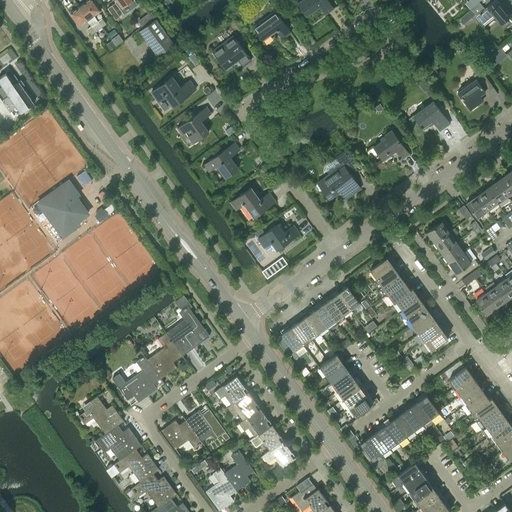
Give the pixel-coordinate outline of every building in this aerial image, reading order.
[(87,0),(85,2),(94,15),(101,10),(93,0),(87,0)] [(124,0),(131,9),(136,5),(132,0),(116,0),(118,1),(119,0),(124,0)] [(307,15),(319,6),(325,15),(333,9),(326,0),(302,0),(298,3),(307,15)] [(492,14),(500,24),(510,16),(495,0),(476,17),(482,23),(492,14)] [(78,7),(87,20),(94,15),(85,2),(78,7)] [(111,5),(107,8),(112,15),(116,12),(111,5)] [(79,26),(87,20),(78,7),(70,13),(79,26)] [(276,30),(281,38),(290,31),(275,10),(252,26),(262,40),(276,30)] [(471,10),(459,20),(463,25),(475,15),(471,10)] [(138,31),(156,56),(157,57),(174,45),(155,19),(138,31)] [(95,32),(102,27),(102,26),(101,27),(97,22),(92,25),(96,30),(95,31),(95,32)] [(91,35),(95,32),(95,31),(96,30),(92,25),(87,29),(91,35)] [(110,39),(115,45),(122,40),(117,34),(110,39)] [(212,51),(225,69),(238,60),(243,67),(251,61),(233,36),(212,51)] [(481,64),(488,71),(507,55),(500,47),(481,64)] [(470,110),(483,100),(480,96),(493,87),(480,70),(473,75),(476,79),(458,93),(470,110)] [(21,81),(18,83),(13,76),(9,79),(4,73),(0,75),(0,102),(9,96),(21,113),(33,104),(21,87),(24,85),(21,81)] [(158,102),(165,97),(172,107),(195,90),(189,81),(179,88),(172,77),(151,92),(158,102)] [(440,131),(450,124),(433,101),(409,119),(415,127),(419,124),(424,130),(434,123),(440,131)] [(185,133),(193,143),(209,132),(201,121),(211,114),(206,107),(177,128),(182,135),(185,133)] [(397,152),(402,159),(409,154),(391,130),(385,135),(387,137),(374,147),(384,161),(397,152)] [(238,168),(230,157),(239,150),(234,143),(204,165),(209,171),(217,166),(225,177),(238,168)] [(335,158),(342,168),(330,177),(329,175),(317,183),(328,199),(340,191),(346,200),(361,189),(351,174),(357,170),(344,152),(335,158)] [(507,196),(511,192),(511,182),(506,174),(496,181),(507,196)] [(64,187),(44,202),(65,231),(87,214),(75,198),(80,194),(68,179),(62,184),(64,187)] [(496,203),(507,196),(496,181),(486,189),(496,203)] [(253,217),(272,204),(275,202),(269,193),(259,200),(250,188),(230,202),(236,209),(243,204),(253,217)] [(486,189),(475,197),(486,211),(496,203),(486,189)] [(476,218),(486,211),(475,197),(466,203),(476,218)] [(111,203),(103,209),(108,216),(111,214),(116,210),(112,203),(111,203)] [(459,209),(466,219),(471,215),(463,205),(459,209)] [(509,228),(511,226),(511,222),(507,215),(502,219),(509,228)] [(448,232),(441,221),(426,232),(434,242),(448,232)] [(271,242),(272,243),(277,250),(299,233),(293,225),(285,231),(279,223),(258,239),(264,247),(271,242)] [(478,225),(473,229),(476,234),(482,230),(478,225)] [(261,227),(253,232),(256,236),(264,231),(261,227)] [(498,237),(494,231),(491,227),(486,230),(493,240),(498,237)] [(434,242),(441,252),(456,242),(452,237),(458,233),(454,228),(448,232),(434,242)] [(441,252),(448,262),(463,252),(456,242),(441,252)] [(491,247),(484,252),(482,254),(485,259),(495,252),(491,247)] [(463,252),(448,262),(456,273),(464,268),(467,273),(478,265),(474,259),(471,262),(463,252)] [(497,255),(492,259),(495,264),(501,260),(497,255)] [(376,277),(392,265),(386,256),(370,268),(376,277)] [(491,267),(495,264),(492,259),(487,262),(491,267)] [(398,273),(392,265),(376,277),(382,285),(398,273)] [(476,270),(472,273),(475,278),(480,275),(476,270)] [(404,281),(398,273),(382,285),(387,293),(404,281)] [(475,278),(472,273),(461,280),(465,286),(475,278)] [(506,300),(511,295),(511,286),(506,278),(495,285),(506,300)] [(410,289),(404,281),(387,293),(394,302),(396,300),(395,300),(410,289)] [(347,285),(338,291),(350,308),(359,302),(347,285)] [(495,285),(485,293),(496,307),(506,300),(495,285)] [(396,300),(401,308),(418,296),(412,287),(410,289),(395,300),(396,300)] [(338,291),(330,297),(342,314),(350,308),(338,291)] [(486,315),(496,307),(485,293),(475,300),(486,315)] [(424,304),(418,296),(401,308),(407,316),(424,304)] [(330,297),(322,303),(334,320),(342,314),(330,297)] [(322,303),(314,309),(326,325),(334,320),(322,303)] [(430,312),(424,304),(407,316),(413,324),(430,312)] [(172,341),(182,355),(209,336),(188,307),(180,312),(188,322),(174,332),(178,337),(172,341)] [(314,309),(306,315),(318,331),(326,325),(314,309)] [(436,320),(430,312),(413,324),(419,332),(436,320)] [(306,315),(298,320),(310,337),(318,331),(306,315)] [(298,320),(290,326),(302,343),(310,337),(298,320)] [(441,328),(436,320),(419,332),(425,340),(441,328)] [(302,343),(290,326),(281,332),(293,349),(302,343)] [(448,337),(441,328),(425,340),(431,349),(448,337)] [(172,341),(169,336),(166,333),(158,338),(165,347),(148,359),(147,360),(160,377),(160,379),(177,367),(172,361),(177,357),(178,358),(182,355),(172,341)] [(319,365),(325,374),(342,362),(336,353),(319,365)] [(160,377),(147,360),(148,359),(145,356),(137,362),(143,370),(119,387),(127,399),(133,394),(139,402),(157,388),(153,383),(160,377)] [(325,374),(331,382),(348,370),(342,362),(325,374)] [(409,370),(415,366),(411,362),(406,366),(409,370)] [(455,386),(471,374),(465,366),(449,378),(455,386)] [(306,367),(300,371),(304,376),(309,372),(306,367)] [(331,382),(337,390),(354,378),(348,370),(331,382)] [(461,394),(477,382),(471,374),(455,386),(461,394)] [(231,405),(248,392),(236,375),(215,391),(221,398),(225,395),(231,405)] [(208,390),(216,384),(212,378),(203,385),(208,390)] [(337,390),(343,398),(360,386),(354,378),(337,390)] [(483,390),(477,382),(461,394),(466,402),(483,390)] [(343,398),(349,406),(366,394),(360,386),(343,398)] [(483,390),(466,402),(473,411),(475,410),(474,409),(489,398),(483,390)] [(243,421),(260,408),(248,392),(231,405),(227,407),(232,414),(237,411),(243,421)] [(372,403),(366,394),(349,406),(355,415),(372,403)] [(426,394),(417,400),(429,417),(438,411),(426,394)] [(124,421),(112,405),(106,409),(97,396),(83,407),(85,411),(79,415),(85,423),(93,417),(105,434),(118,425),(124,421)] [(475,410),(480,417),(497,405),(491,397),(489,398),(474,409),(475,410)] [(417,400),(409,406),(421,423),(429,417),(417,400)] [(480,417),(486,425),(503,413),(497,405),(480,417)] [(409,406),(401,412),(413,429),(421,423),(409,406)] [(255,437),(271,424),(260,408),(243,421),(239,424),(244,431),(248,428),(255,437)] [(211,428),(217,436),(224,431),(209,410),(202,415),(199,410),(185,420),(198,438),(211,428)] [(401,412),(393,418),(405,435),(413,429),(401,412)] [(492,434),(492,433),(509,421),(503,413),(486,425),(481,429),(487,437),(492,434)] [(393,418),(385,424),(397,441),(405,435),(393,418)] [(198,438),(185,420),(179,425),(175,420),(161,430),(175,449),(188,440),(194,448),(201,443),(198,438)] [(492,433),(492,434),(498,442),(511,431),(511,425),(509,421),(492,433)] [(255,437),(251,440),(256,447),(263,442),(270,451),(283,441),(271,424),(255,437)] [(385,424),(377,430),(389,446),(397,441),(385,424)] [(128,427),(123,432),(118,425),(105,434),(97,440),(102,447),(110,441),(122,458),(123,458),(135,449),(141,445),(128,427)] [(377,430),(369,435),(381,452),(389,446),(377,430)] [(454,435),(450,430),(445,433),(449,439),(454,435)] [(511,431),(498,442),(504,450),(511,443),(511,431)] [(360,442),(372,458),(381,452),(369,435),(360,442)] [(353,437),(349,440),(354,448),(358,444),(355,440),(353,437)] [(275,458),(282,467),(295,457),(283,441),(270,451),(263,456),(268,463),(275,458)] [(148,453),(142,458),(135,449),(123,458),(122,458),(114,464),(120,471),(128,465),(140,482),(153,473),(153,474),(159,469),(148,453)] [(250,481),(247,476),(253,471),(238,450),(231,456),(237,464),(224,474),(236,491),(250,481)] [(458,458),(462,464),(467,460),(463,455),(458,458)] [(398,473),(404,482),(420,470),(414,461),(398,473)] [(196,465),(191,469),(194,473),(200,469),(196,465)] [(236,491),(224,474),(220,469),(213,474),(219,482),(206,492),(219,511),(233,500),(230,496),(236,491)] [(404,482),(410,490),(426,478),(420,470),(404,482)] [(158,480),(153,474),(153,473),(140,482),(132,488),(137,495),(145,489),(158,506),(158,507),(170,497),(176,493),(164,476),(158,480)] [(410,490),(415,498),(432,486),(426,478),(410,490)] [(318,511),(329,504),(317,488),(316,489),(312,483),(300,491),(299,490),(291,496),(296,504),(301,511),(309,505),(314,511),(318,511)] [(415,498),(421,506),(438,494),(432,486),(415,498)] [(421,506),(425,511),(430,511),(444,502),(438,494),(421,506)] [(177,506),(170,497),(158,507),(158,506),(150,511),(190,511),(183,502),(177,506)] [(405,506),(399,498),(393,502),(399,510),(405,506)] [(430,511),(448,511),(450,511),(444,502),(430,511)] [(511,511),(504,502),(496,509),(498,511),(511,511)]
